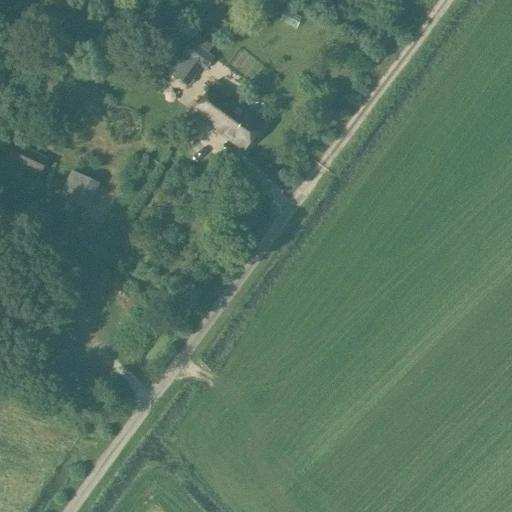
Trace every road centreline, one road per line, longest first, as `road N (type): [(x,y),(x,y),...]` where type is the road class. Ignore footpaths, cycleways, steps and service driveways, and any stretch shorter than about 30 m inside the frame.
road 1 (unclassified): [(72,511),(302,193)]
road 2 (track): [(302,193),(445,0)]
